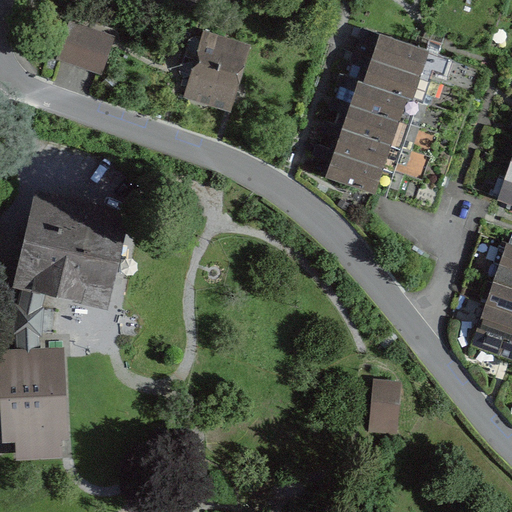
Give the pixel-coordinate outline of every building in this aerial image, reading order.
[(69,18),(55,57),(101,73),(115,34),(69,18)] [(354,49),(441,78),(448,56),(450,51),(381,28),(380,31),(362,25),(354,49)] [(251,40),(203,27),(183,96),(231,110),(251,40)] [(441,78),(354,49),(350,61),(368,67),(364,78),(429,100),(433,101),(441,78)] [(405,171),(396,197),(434,209),(482,67),(448,56),(441,78),(433,101),(429,100),(421,124),(413,147),(405,171)] [(351,100),(421,124),(429,100),(364,78),(359,76),(358,78),(341,72),(337,83),(355,89),(351,100)] [(413,147),(421,124),(351,100),(333,94),(329,107),(340,111),(336,121),(413,147)] [(405,171),(413,147),(336,121),(336,122),(325,119),(321,130),(339,136),(335,148),(405,171)] [(396,197),(405,171),(335,148),(317,142),(313,154),(331,160),(326,173),(396,197)] [(511,160),(499,197),(511,200),(511,160)] [(11,331),(16,332),(16,345),(0,345),(0,406),(2,439),(15,438),(16,456),(62,454),(60,435),(68,435),(63,342),(40,344),(39,333),(41,333),(44,303),(42,303),(46,288),(72,294),(71,297),(106,305),(129,207),(34,185),(12,283),(21,285),(18,299),(13,298),(11,331)] [(495,277),(511,283),(511,240),(508,239),(495,277)] [(511,283),(495,277),(486,302),(511,310),(511,283)] [(511,310),(486,302),(472,343),(511,357),(511,310)] [(401,379),(373,377),(370,431),(398,433),(401,379)]
